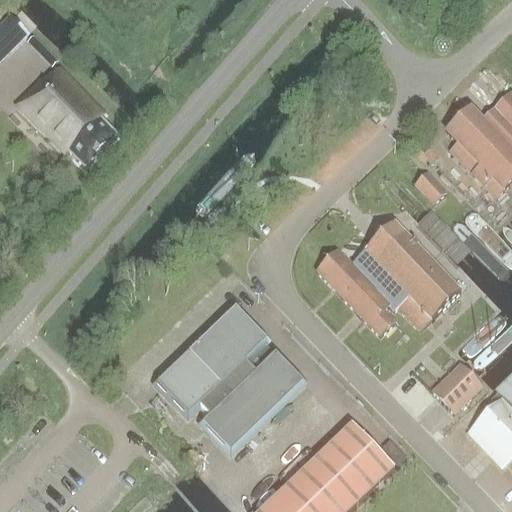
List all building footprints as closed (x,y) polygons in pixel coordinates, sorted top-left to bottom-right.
[(10,22),(0,32),(0,51),(6,58),(26,38),(25,37),(11,23),(10,22)] [(43,83),(17,109),(64,157),(68,154),(84,171),(116,140),(99,122),(104,118),(95,109),(59,72),(45,85),(43,83)] [(450,155),(496,202),(511,186),(511,101),(509,98),(480,126),(469,114),(446,137),(457,148),(450,155)] [(438,160),(431,152),(423,158),(431,166),(438,160)] [(254,164),(251,160),(246,158),(231,170),(218,185),(197,209),(195,213),(197,217),(202,220),(207,218),(212,214),(230,194),(242,180),(254,164)] [(426,177),(414,188),(433,209),(446,198),(426,177)] [(375,292),(374,294),(389,310),(388,310),(393,316),(397,312),(419,336),(460,297),(405,239),(393,227),(351,267),(375,292)] [(389,310),(374,294),(336,255),(316,275),(380,341),(394,327),(383,315),(388,310),(389,310)] [(235,311),(188,355),(154,389),(187,423),(199,411),(208,420),(200,429),(230,460),(305,388),(274,357),(273,359),(264,350),(268,346),(235,311)] [(431,396),(454,419),(482,391),(460,368),(431,396)] [(499,407),(470,436),(503,470),(511,461),(511,378),(496,394),(499,397),(494,402),(499,407)] [(353,511),(393,474),(351,430),(265,511),(353,511)]
